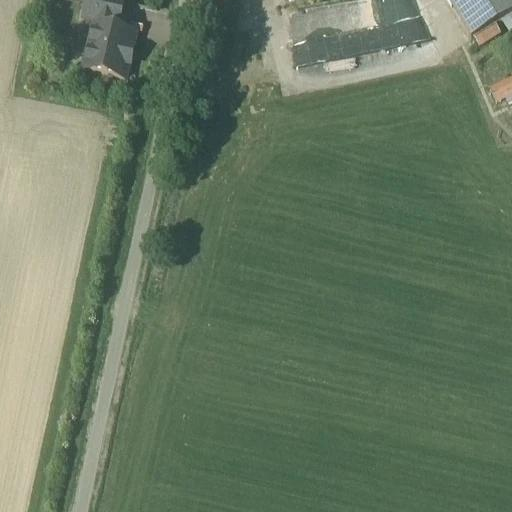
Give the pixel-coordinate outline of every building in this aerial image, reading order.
[(124,7),(91,0),(88,0),(83,22),(96,25),(118,30),(124,7)] [(234,0),(214,0),(215,36),(235,35),(234,0)] [(511,15),(511,0),(445,0),(471,41),(511,15)] [(118,30),(96,25),(85,74),(124,83),(127,68),(130,69),(133,55),(130,55),(134,40),(117,36),(118,30)] [(511,84),(489,97),(499,110),(511,103),(511,120),(510,122),(511,125),(511,84)]
